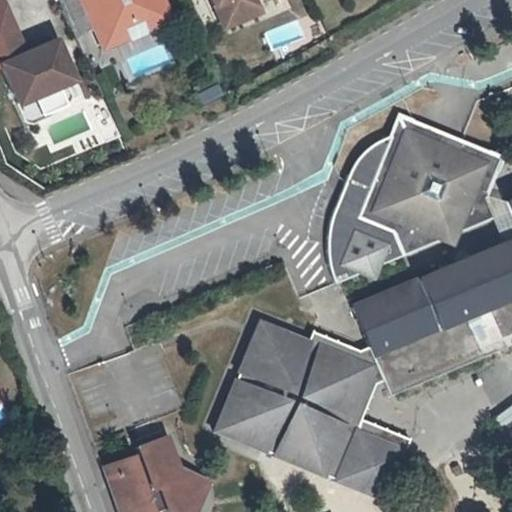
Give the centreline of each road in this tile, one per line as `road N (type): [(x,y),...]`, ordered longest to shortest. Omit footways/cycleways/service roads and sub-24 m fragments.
road 1 (residential): [(0,238),(283,110),(487,0)]
road 2 (residential): [(90,511),(0,244)]
